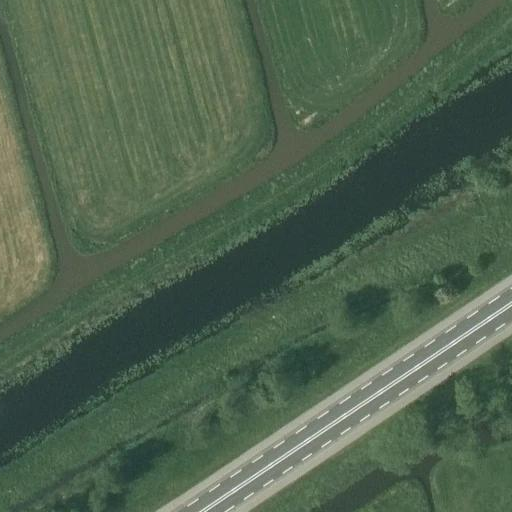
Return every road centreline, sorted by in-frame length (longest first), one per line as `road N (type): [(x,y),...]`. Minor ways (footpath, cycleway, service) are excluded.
road 1 (track): [(0,500),(229,358),(511,213)]
road 2 (primary): [(206,511),(511,307)]
